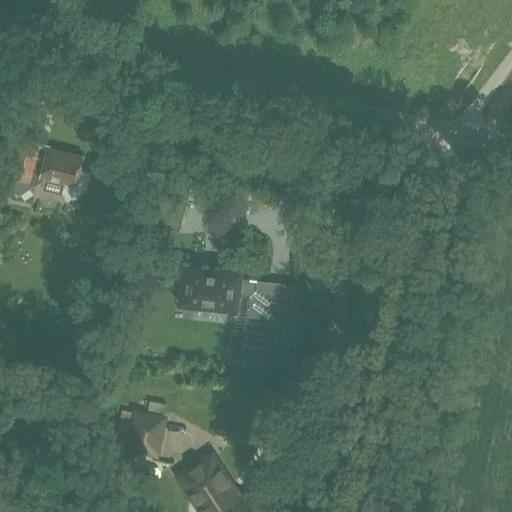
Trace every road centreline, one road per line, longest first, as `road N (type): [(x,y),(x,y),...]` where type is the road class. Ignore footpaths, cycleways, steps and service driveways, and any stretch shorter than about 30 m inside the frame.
road 1 (track): [(347,511),(424,174),(450,131)]
road 2 (unclassified): [(450,131),(78,48)]
